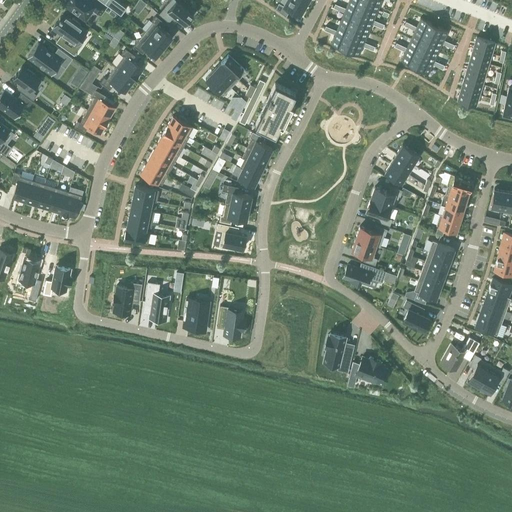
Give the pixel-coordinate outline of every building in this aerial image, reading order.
[(63,0),(64,1),(63,2),(85,18),(92,8),(100,14),(103,8),(109,12),(111,8),(99,0),(91,0),(91,1),(89,0),(63,0)] [(107,0),(105,3),(121,15),(126,8),(115,0),(107,0)] [(177,0),(168,0),(158,13),(168,21),(173,15),(184,24),(193,13),(177,0)] [(279,2),(275,8),(286,16),(290,9),(300,15),(306,5),(296,0),(286,0),(283,5),(279,2)] [(348,0),(345,8),(345,10),(359,16),(364,4),(353,0),(348,0)] [(365,0),(364,4),(378,10),(382,0),(365,0)] [(364,4),(359,16),(373,21),(374,20),(378,10),(364,4)] [(340,20),(340,21),(354,27),(359,16),(345,10),(344,12),(340,20)] [(59,19),(53,28),(61,34),(56,42),(69,51),(77,38),(80,40),(86,31),(79,25),(80,23),(72,17),(71,19),(63,14),(60,17),(59,19)] [(153,22),(145,31),(164,46),(172,37),(161,27),(165,23),(156,15),(151,21),(153,22)] [(359,16),(354,27),(368,33),(372,23),(373,21),(359,16)] [(416,26),(415,28),(429,35),(434,24),(420,17),(416,26)] [(336,30),(335,32),(350,38),(354,27),(340,21),(336,30)] [(434,24),(429,35),(443,41),(444,39),(448,30),(434,24)] [(354,27),(350,38),(364,44),(365,42),(368,33),(354,27)] [(414,30),(411,39),(424,45),(429,35),(415,28),(414,30)] [(145,31),(133,45),(143,53),(147,48),(156,56),(164,46),(145,31)] [(335,34),(330,43),(345,49),(350,38),(335,32),(335,34)] [(429,35),(424,45),(438,52),(441,47),(442,43),(443,41),(429,35)] [(476,36),(473,47),(492,53),(495,42),(476,36)] [(350,38),(345,49),(359,55),(363,46),(364,44),(350,38)] [(407,47),(406,49),(420,55),(424,45),(411,39),(407,47)] [(38,42),(28,56),(52,74),(60,63),(65,68),(73,58),(58,47),(54,54),(38,42)] [(424,45),(420,55),(434,62),(434,60),(438,52),(424,45)] [(473,47),(470,58),(489,63),(492,53),(473,47)] [(117,65),(115,67),(134,81),(135,80),(143,69),(131,60),(135,55),(126,48),(122,53),(124,55),(121,59),(117,65)] [(405,51),(401,60),(414,66),(420,55),(406,49),(405,51)] [(228,54),(221,62),(239,79),(246,71),(228,54)] [(420,55),(414,66),(428,73),(433,64),(434,62),(420,55)] [(470,58),(467,68),(486,74),(489,63),(470,58)] [(221,62),(213,70),(231,87),(239,79),(221,62)] [(22,66),(14,78),(24,85),(20,90),(33,100),(37,95),(33,92),(41,81),(34,76),(35,75),(28,69),(27,70),(22,66)] [(81,66),(78,72),(84,76),(88,71),(81,66)] [(104,77),(100,82),(101,83),(110,89),(114,84),(125,93),(134,81),(115,67),(107,79),(104,77)] [(467,68),(464,78),(482,84),(486,74),(467,68)] [(213,70),(206,79),(223,95),(231,87),(213,70)] [(95,77),(89,73),(85,78),(91,82),(95,77)] [(464,78),(461,89),(479,94),(482,84),(464,78)] [(275,83),(255,124),(275,134),(280,123),(283,124),(293,104),(290,103),(295,92),(275,83)] [(250,84),(245,94),(251,97),(256,87),(250,84)] [(511,86),(509,86),(503,113),(511,114),(511,86)] [(3,88),(0,92),(0,106),(14,116),(24,103),(28,106),(32,100),(21,92),(17,97),(3,88)] [(94,97),(87,109),(108,120),(115,107),(102,100),(106,95),(95,89),(92,95),(94,97)] [(461,89),(457,100),(476,105),(479,94),(461,89)] [(63,95),(60,100),(66,104),(70,99),(63,95)] [(242,97),(236,108),(241,111),(246,101),(242,97)] [(78,120),(74,126),(85,132),(88,126),(101,133),(108,120),(87,109),(82,118),(80,122),(78,120)] [(173,115),(168,124),(188,136),(193,126),(173,115)] [(49,127),(54,121),(47,116),(43,122),(49,127)] [(0,122),(0,150),(6,155),(11,147),(7,144),(1,140),(9,129),(0,122)] [(168,124),(162,134),(183,146),(189,136),(188,136),(168,124)] [(251,137),(247,147),(268,157),(272,147),(262,142),(265,137),(252,131),(250,136),(251,137)] [(162,134),(157,144),(178,156),(183,146),(162,134)] [(157,144),(151,153),(173,165),(178,156),(157,144)] [(402,144),(396,153),(413,163),(419,154),(402,144)] [(215,145),(212,150),(217,153),(220,148),(215,145)] [(247,147),(242,157),(244,158),(263,167),(268,157),(247,147)] [(212,150),(208,156),(214,159),(217,153),(212,150)] [(151,153),(146,163),(167,175),(172,167),(173,165),(151,153)] [(396,153),(390,162),(407,173),(413,163),(396,153)] [(216,161),(212,168),(219,171),(225,160),(223,158),(219,156),(216,161)] [(240,166),(240,167),(242,168),(258,176),(263,167),(244,158),(240,166)] [(53,159),(50,167),(56,169),(58,162),(53,159)] [(212,162),(207,159),(204,164),(209,167),(212,162)] [(390,162),(385,172),(401,182),(407,173),(390,162)] [(146,163),(141,172),(162,184),(167,175),(146,163)] [(236,164),(232,173),(238,176),(237,177),(254,185),(258,176),(242,168),(240,167),(240,166),(236,164)] [(212,169),(207,178),(213,181),(218,172),(212,169)] [(14,171),(11,182),(17,184),(13,198),(20,200),(26,202),(33,180),(27,178),(20,176),(21,173),(14,171)] [(450,173),(447,184),(448,185),(448,184),(469,190),(472,180),(450,173)] [(33,180),(26,202),(34,205),(38,206),(45,184),(41,182),(39,182),(33,180)] [(223,183),(222,190),(227,191),(227,195),(225,203),(249,208),(252,195),(237,192),(238,186),(223,183)] [(45,184),(38,206),(48,209),(50,210),(57,187),(54,187),(45,184)] [(445,194),(466,201),(469,190),(448,184),(448,185),(445,194)] [(133,195),(133,196),(152,200),(157,201),(157,200),(159,189),(135,185),(133,195)] [(375,186),(371,198),(392,207),(395,207),(399,196),(400,196),(402,190),(390,186),(388,191),(375,186)] [(57,187),(50,210),(61,213),(62,213),(69,191),(68,191),(57,187)] [(494,189),(490,209),(501,211),(502,208),(505,191),(494,189)] [(69,191),(62,213),(75,217),(78,208),(80,202),(82,195),(69,191)] [(511,191),(505,191),(502,208),(511,210),(511,204),(511,191)] [(444,193),(440,204),(445,205),(462,211),(466,201),(445,194),(444,193)] [(133,196),(131,206),(150,210),(150,208),(152,200),(133,196)] [(371,198),(366,210),(380,215),(378,221),(390,225),(392,219),(389,218),(392,207),(371,198)] [(221,214),(219,221),(231,223),(232,217),(246,220),(249,208),(225,203),(223,214),(221,214)] [(440,213),(440,215),(459,221),(462,211),(445,205),(442,214),(440,213)] [(131,206),(128,217),(155,222),(157,212),(154,211),(150,210),(131,206)] [(440,215),(436,225),(456,231),(459,221),(440,215)] [(128,217),(126,228),(153,233),(155,222),(128,217)] [(217,223),(215,229),(221,230),(218,245),(228,247),(229,245),(242,248),(245,235),(229,231),(230,225),(217,223)] [(360,226),(356,238),(378,246),(380,247),(384,235),(385,235),(387,229),(375,225),(373,231),(360,226)] [(126,228),(124,238),(150,244),(153,233),(126,228)] [(511,234),(504,232),(500,245),(511,247),(511,234)] [(404,233),(397,252),(404,255),(411,235),(404,233)] [(356,238),(351,250),(365,255),(363,260),(375,265),(377,258),(374,257),(378,246),(356,238)] [(432,240),(429,250),(450,258),(454,248),(432,240)] [(511,247),(500,245),(497,258),(511,261),(511,247)] [(0,276),(4,278),(12,255),(0,250),(0,276)] [(429,250),(425,260),(447,268),(450,258),(429,250)] [(18,282),(16,290),(30,293),(29,298),(36,300),(40,283),(34,281),(39,261),(25,257),(23,265),(21,265),(19,272),(21,272),(18,282)] [(511,261),(497,258),(494,271),(511,275),(511,261)] [(425,260),(421,270),(443,278),(447,268),(425,260)] [(348,264),(344,275),(351,277),(350,279),(360,283),(360,282),(360,281),(366,283),(366,281),(367,282),(369,277),(378,280),(382,282),(383,279),(384,277),(386,271),(361,262),(359,268),(348,264)] [(46,279),(43,293),(51,294),(52,288),(59,290),(59,288),(66,289),(67,285),(70,285),(72,276),(69,276),(70,268),(56,265),(53,281),(46,279)] [(421,270),(418,280),(439,288),(443,278),(421,270)] [(386,271),(384,277),(390,279),(392,273),(386,271)] [(511,284),(493,277),(488,290),(508,297),(511,285),(511,284)] [(418,280),(414,290),(436,298),(439,288),(418,280)] [(114,292),(113,303),(114,303),(113,311),(130,313),(132,301),(139,302),(141,283),(128,281),(127,287),(117,285),(115,293),(114,292)] [(148,281),(145,301),(152,302),(150,313),(150,317),(162,319),(165,320),(166,319),(167,309),(169,295),(158,293),(160,283),(148,281)] [(488,290),(484,302),(506,310),(510,299),(510,298),(508,297),(488,290)] [(186,299),(183,320),(189,321),(189,326),(195,327),(196,324),(205,325),(205,326),(206,326),(209,301),(208,301),(208,302),(186,299)] [(408,308),(402,320),(424,330),(430,318),(418,312),(421,307),(407,300),(404,306),(408,308)] [(484,302),(479,314),(501,322),(506,310),(484,302)] [(220,305),(217,327),(225,328),(224,334),(240,336),(241,330),(244,331),(246,319),(243,319),(242,318),(243,311),(228,309),(229,306),(220,305)] [(479,314),(475,327),(497,335),(501,322),(479,314)] [(326,348),(325,355),(340,359),(338,369),(347,371),(353,350),(343,348),(346,336),(330,332),(330,334),(328,334),(325,348),(326,348)] [(451,343),(441,361),(456,369),(463,356),(469,360),(479,342),(469,336),(461,349),(451,343)] [(474,368),(467,380),(478,387),(491,364),(480,358),(481,357),(475,354),(469,365),(474,368)] [(353,360),(349,375),(356,376),(369,381),(370,378),(382,383),(383,380),(385,381),(389,372),(387,372),(388,368),(385,367),(385,365),(380,363),(380,360),(370,356),(369,359),(362,356),(360,363),(353,360)] [(491,364),(478,387),(489,393),(496,380),(502,383),(509,370),(503,367),(501,370),(491,364)] [(511,379),(510,379),(502,399),(511,403),(511,379)]
